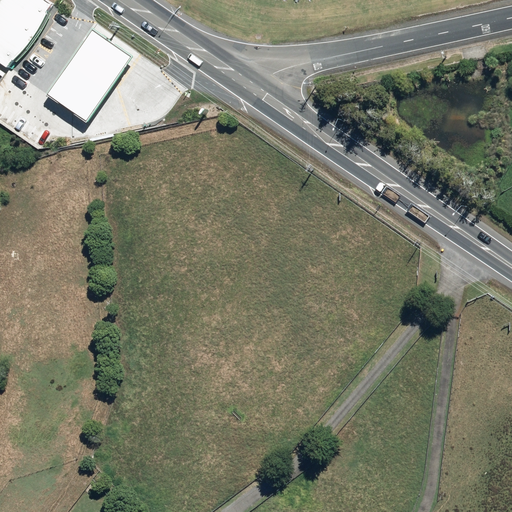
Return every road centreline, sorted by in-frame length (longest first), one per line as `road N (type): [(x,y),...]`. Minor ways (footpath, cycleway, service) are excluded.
road 1 (unknown): [(419,511),(433,475),(446,327),(475,234),(325,435),(237,511)]
road 2 (primary): [(511,260),(260,88)]
road 3 (unclassified): [(260,88),(271,74),(308,62),(511,18)]
road 4 (primary): [(260,88),(137,0)]
